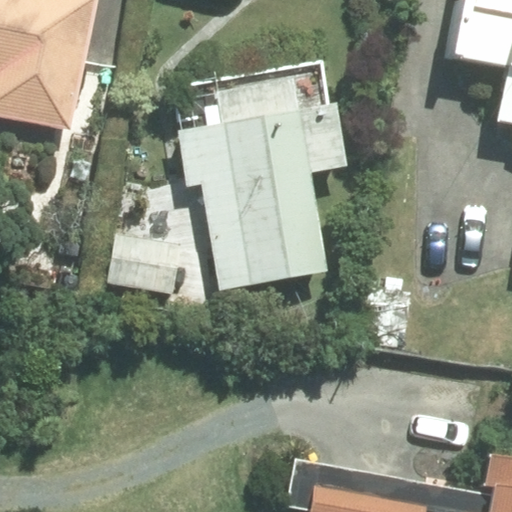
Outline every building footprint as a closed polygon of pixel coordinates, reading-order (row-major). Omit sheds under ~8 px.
[(0,0),(0,118),(74,134),(99,0),(0,0)] [(511,0),(458,0),(447,59),(501,71),(491,124),(511,127),(511,261),(510,274),(511,274),(511,0)] [(205,190),(221,289),(331,272),(316,177),(353,170),(342,109),(307,115),(301,83),(221,97),(226,128),(181,136),(190,191),(205,190)] [(176,296),(185,247),(117,235),(109,284),(176,296)] [(511,511),(511,463),(493,460),(488,491),(494,491),(491,501),(293,465),(285,511),(289,511),(511,511)]
